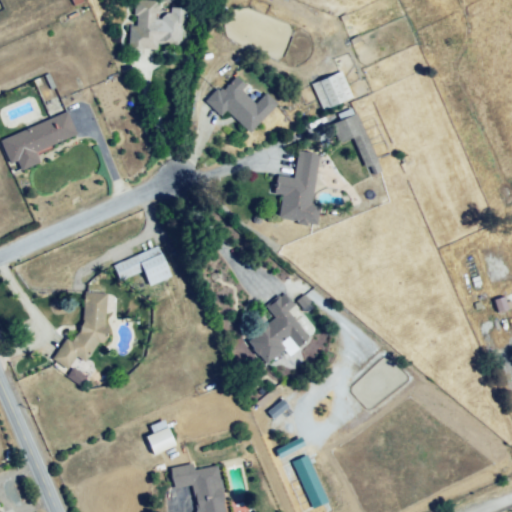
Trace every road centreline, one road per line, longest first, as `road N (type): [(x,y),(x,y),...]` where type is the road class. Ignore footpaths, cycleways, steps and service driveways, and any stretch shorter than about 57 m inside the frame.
road 1 (residential): [(0,257),(188,180)]
road 2 (tertiary): [(59,511),(0,377)]
